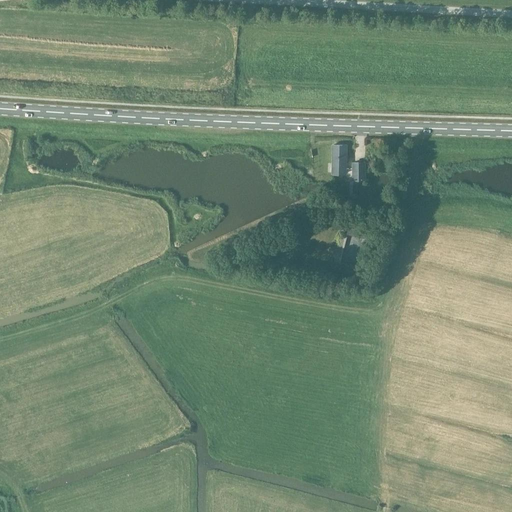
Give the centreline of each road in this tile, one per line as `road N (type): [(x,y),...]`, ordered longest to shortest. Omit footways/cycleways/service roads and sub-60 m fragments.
road 1 (primary): [(511,130),(0,107)]
road 2 (unclassified): [(511,16),(278,0)]
